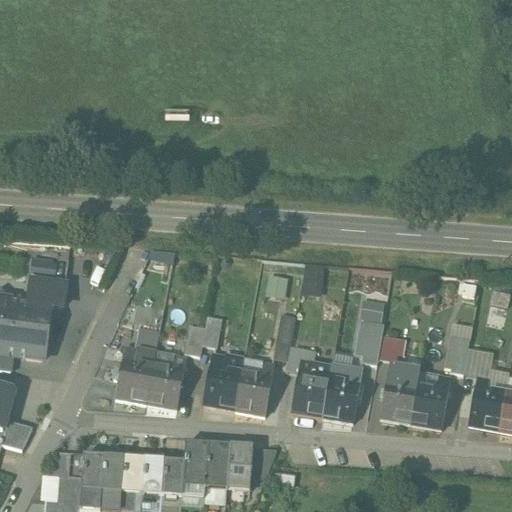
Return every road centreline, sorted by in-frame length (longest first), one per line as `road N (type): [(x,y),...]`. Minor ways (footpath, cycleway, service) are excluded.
road 1 (secondary): [(511,250),(0,208)]
road 2 (residential): [(58,418),(511,451)]
road 3 (residential): [(133,265),(58,418)]
